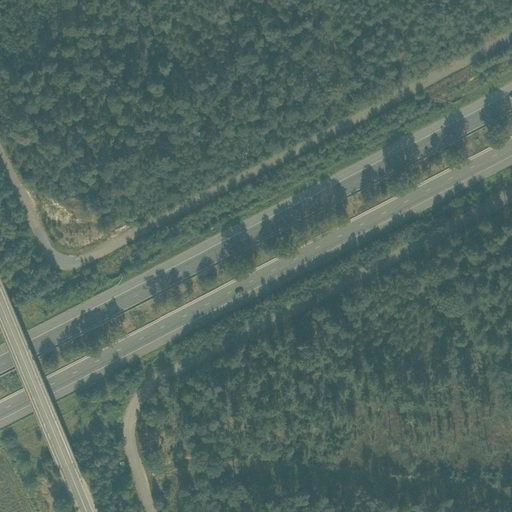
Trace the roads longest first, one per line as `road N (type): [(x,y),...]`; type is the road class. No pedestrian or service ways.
road 1 (unclassified): [(511,31),(77,261),(50,255),(0,153)]
road 2 (motorway): [(0,409),(511,145)]
road 3 (motorway): [(511,98),(0,362)]
road 4 (track): [(511,506),(137,469)]
road 5 (tertiary): [(0,302),(86,511)]
